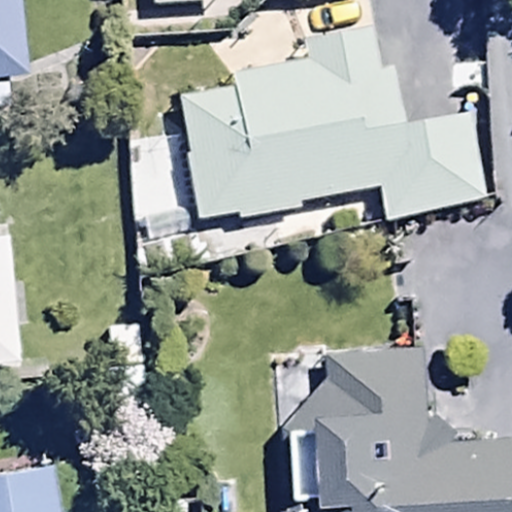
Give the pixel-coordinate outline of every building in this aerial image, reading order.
[(0,0),(0,82),(18,81),(12,0),(0,0)] [(147,0),(148,10),(217,9),(216,0),(262,0),(263,6),(358,3),(357,0),(147,0)] [(300,208),(373,194),(379,226),(475,208),(460,124),(396,135),(385,74),(372,77),(365,37),(297,50),(301,71),(229,84),(232,97),(175,107),(197,227),(233,221),(235,229),(302,217),(300,208)] [(0,244),(0,369),(15,368),(2,244),(0,244)] [(511,511),(511,452),(459,455),(418,422),(419,359),(320,358),(320,390),(282,435),(285,511),(511,511)] [(54,511),(50,476),(0,483),(0,511),(54,511)]
